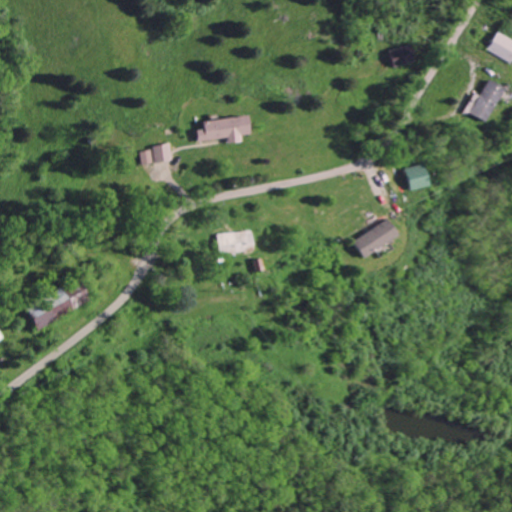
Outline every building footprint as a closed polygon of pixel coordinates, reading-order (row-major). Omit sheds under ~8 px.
[(511,57),(511,42),(496,33),(485,50),(508,63),(511,57)] [(388,52),(393,68),(414,61),(410,46),(388,52)] [(502,88),(485,80),(469,115),(486,122),(502,88)] [(248,134),(245,115),(201,123),(202,130),(194,131),(196,142),(224,138),(226,144),(239,142),(238,136),(248,134)] [(153,164),(171,160),(167,144),(150,147),(153,164)] [(152,164),(149,150),(138,152),(140,166),(152,164)] [(404,169),(409,189),(428,186),(424,165),(404,169)] [(363,257),(398,236),(388,219),(353,240),(363,257)] [(252,251),(251,230),(217,233),(219,253),(252,251)]
